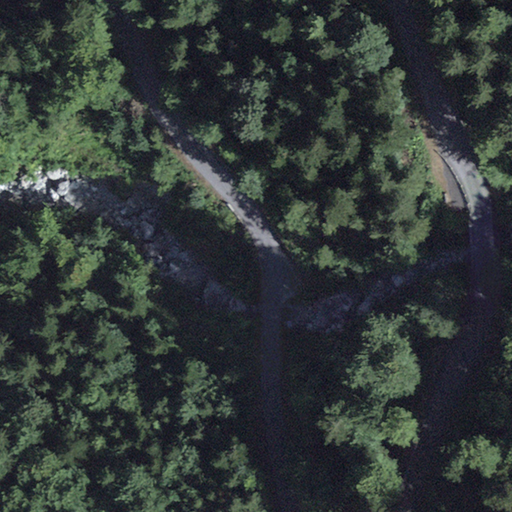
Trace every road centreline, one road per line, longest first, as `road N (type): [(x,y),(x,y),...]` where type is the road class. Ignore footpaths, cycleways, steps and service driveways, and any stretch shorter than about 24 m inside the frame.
road 1 (unclassified): [(118,0),(144,91),(251,220),(264,251),(272,282),(266,341),(291,511)]
road 2 (unclassified): [(407,511),(466,359),(477,209),(398,0)]
